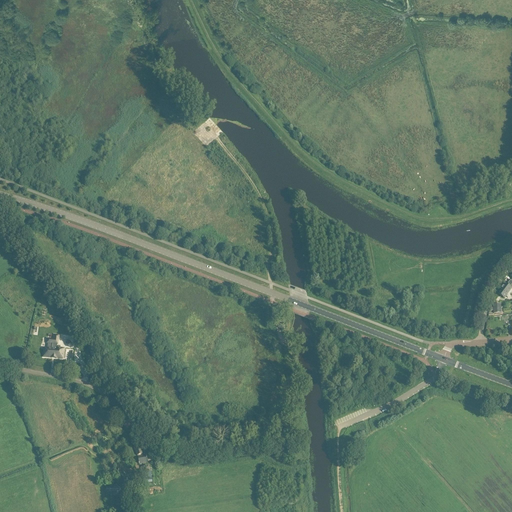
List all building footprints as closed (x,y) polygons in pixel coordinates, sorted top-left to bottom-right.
[(501,289),(498,294),(504,298),(505,298),(505,297),(511,287),(511,281),(511,280),(508,284),(507,286),(505,284),(503,286),(503,287),(502,288),(501,288),(501,289)] [(501,304),(493,304),(494,313),(502,313),(501,304)] [(44,349),(44,354),(45,354),(44,356),(49,357),(52,357),(54,357),(54,358),(56,358),(63,359),(64,349),(57,348),(57,346),(57,344),(58,345),(59,335),(54,335),(54,339),(47,339),(47,343),(52,344),(51,349),(44,349)] [(141,449),(139,445),(137,441),(132,442),(137,456),(142,454),(141,449)] [(139,464),(147,463),(146,455),(138,456),(139,464)] [(124,494),(125,494),(124,491),(125,485),(116,484),(116,485),(110,486),(108,485),(108,495),(109,494),(116,495),(116,496),(124,495),(124,494)]
